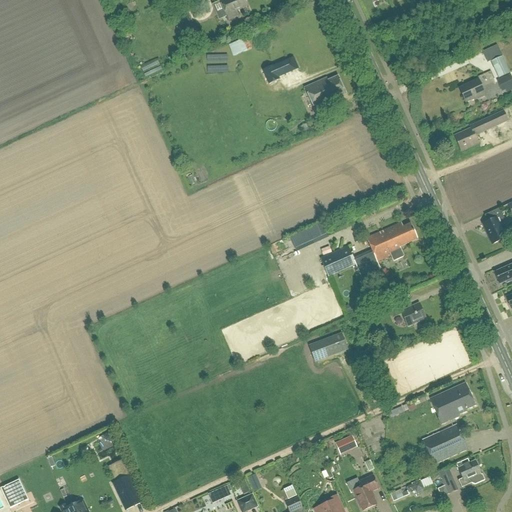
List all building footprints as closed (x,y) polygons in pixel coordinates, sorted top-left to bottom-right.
[(229,22),(239,17),(237,13),(248,8),(245,0),(226,0),(220,3),(229,22)] [(172,10),(182,34),(193,29),(184,6),(172,10)] [(235,34),(245,30),(242,24),(232,28),(235,34)] [(498,79),(510,74),(502,57),(491,62),(498,79)] [(279,81),(278,79),(273,67),(263,72),(269,85),(279,81)] [(511,91),(511,78),(510,75),(497,81),(502,93),(505,91),(507,94),(511,91)] [(346,96),(338,78),(328,82),(326,80),(307,88),(317,112),(340,102),(338,99),(346,96)] [(475,102),(486,97),(478,81),(460,89),(466,104),(475,101),(475,102)] [(263,116),(270,131),(285,125),(278,109),(263,116)] [(462,151),(478,144),(475,136),(508,122),(503,113),(470,128),(471,130),(456,137),(462,151)] [(492,245),(506,239),(497,219),(503,216),(500,209),(486,215),(490,223),(483,226),(492,245)] [(401,224),(368,239),(367,239),(368,240),(373,252),(355,260),(348,246),(333,253),(321,258),(329,277),(356,264),(361,275),(379,267),(378,264),(392,257),(394,262),(404,257),(402,252),(401,248),(418,240),(411,225),(404,228),(401,224)] [(507,283),(511,281),(511,264),(494,273),(499,285),(506,282),(507,283)] [(406,311),(403,305),(390,311),(393,319),(402,315),(407,327),(425,319),(419,305),(406,311)] [(314,364),(348,351),(341,334),(308,347),(314,364)] [(441,425),(459,417),(459,416),(466,412),(466,411),(475,406),(465,384),(430,400),(441,425)] [(394,410),(396,416),(405,412),(403,406),(394,410)] [(434,466),(469,450),(457,425),(423,441),(434,466)] [(111,433),(103,437),(106,442),(110,443),(114,441),(111,433)] [(340,456),(357,448),(352,437),(335,444),(340,456)] [(80,450),(81,455),(92,452),(90,447),(80,450)] [(475,462),(470,465),(468,460),(456,465),(464,484),(470,481),(472,484),(475,486),(485,481),(482,475),(481,476),(475,462)] [(370,461),(364,464),(368,473),(374,470),(370,461)] [(322,473),(324,479),(328,477),(329,480),(333,478),(330,470),(322,473)] [(432,475),(423,480),(427,487),(436,482),(432,475)] [(112,484),(125,511),(143,503),(130,476),(112,484)] [(357,480),(347,484),(351,493),(354,492),(363,511),(377,506),(371,493),(379,489),(373,477),(359,483),(357,480)] [(448,495),(458,491),(451,477),(442,481),(448,495)] [(19,481),(1,489),(10,509),(28,501),(19,481)] [(410,493),(415,491),(416,494),(424,490),(420,481),(412,484),(412,485),(407,487),(410,493)] [(218,491),(222,500),(230,496),(229,492),(231,491),(229,486),(218,491)] [(288,500),(296,496),(292,487),(284,490),(288,500)] [(396,493),(398,500),(408,495),(407,492),(402,494),(401,491),(399,492),(396,493)] [(240,511),(249,511),(258,508),(253,495),(236,502),(240,511)] [(335,511),(335,510),(341,507),(337,497),(330,500),(331,503),(314,511),(335,511)] [(289,511),(295,511),(303,509),(298,498),(286,503),(289,511)] [(87,511),(83,501),(68,508),(66,504),(59,507),(61,511),(87,511)]
